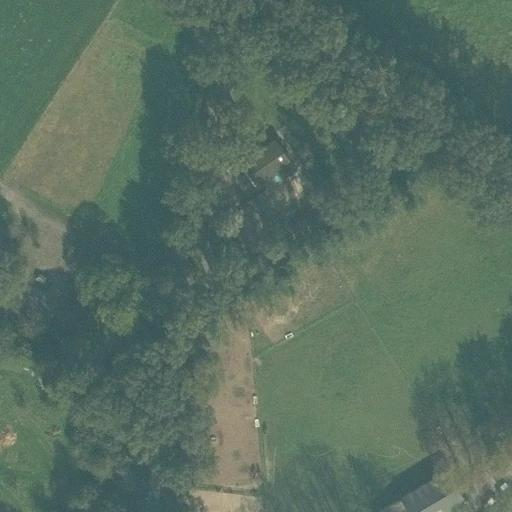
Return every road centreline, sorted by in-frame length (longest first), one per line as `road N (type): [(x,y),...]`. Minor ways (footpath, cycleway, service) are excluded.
road 1 (track): [(149,511),(163,401),(197,322),(439,144)]
road 2 (unclassified): [(511,195),(246,0)]
